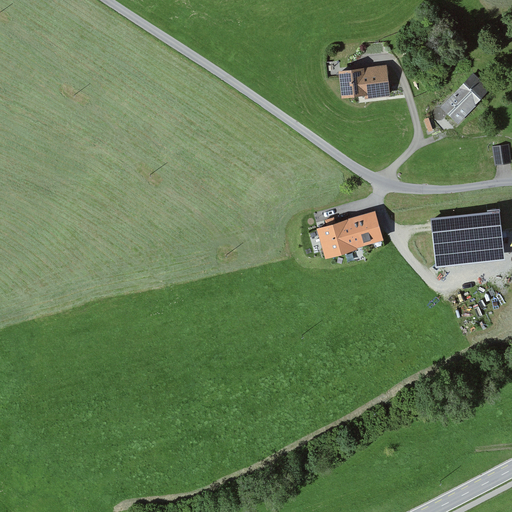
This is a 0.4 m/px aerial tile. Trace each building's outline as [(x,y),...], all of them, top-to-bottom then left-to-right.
[(387,69),(338,75),(342,102),(390,96),(387,69)] [(491,94),(472,75),(440,108),(459,127),(491,94)] [(511,159),(510,143),(494,145),(496,163),(511,161),(511,159)] [(375,212),(317,230),(327,260),(384,242),(375,212)] [(499,215),(431,222),(436,269),(504,261),(499,215)]
